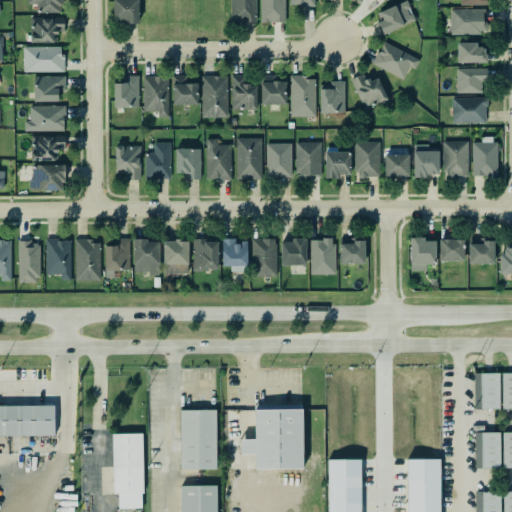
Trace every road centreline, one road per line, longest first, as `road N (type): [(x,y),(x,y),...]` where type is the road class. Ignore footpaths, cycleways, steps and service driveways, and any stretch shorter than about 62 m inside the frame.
road 1 (residential): [(511,207),(0,211)]
road 2 (secondary): [(386,316),(0,317)]
road 3 (secondary): [(0,344),(320,342)]
road 4 (residential): [(91,53),(294,51),(336,42)]
road 5 (residential): [(90,0),(90,211)]
road 6 (secondary): [(385,342),(511,341)]
